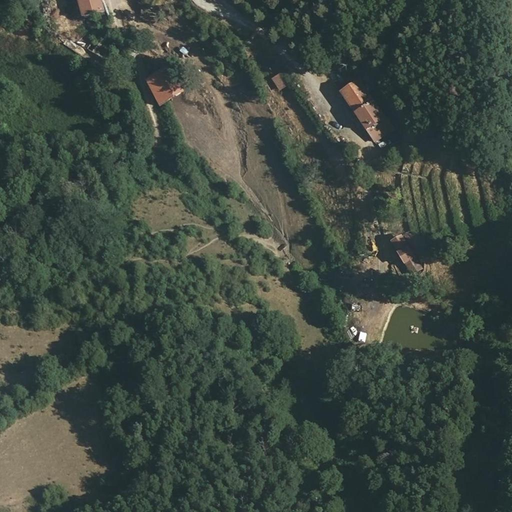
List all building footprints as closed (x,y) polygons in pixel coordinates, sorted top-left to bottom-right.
[(103,14),(99,0),(74,0),(80,21),(103,14)] [(109,36),(95,24),(87,34),(101,46),(91,58),(109,73),(122,58),(104,43),(109,36)] [(165,68),(143,82),(159,109),(181,95),(165,68)] [(278,92),(287,85),(280,73),(270,80),(278,92)] [(353,74),(336,86),(346,102),(374,143),(396,129),(389,120),(385,122),(353,74)] [(389,243),(410,277),(423,269),(403,235),(389,243)] [(365,337),(356,341),(359,347),(367,343),(365,337)]
